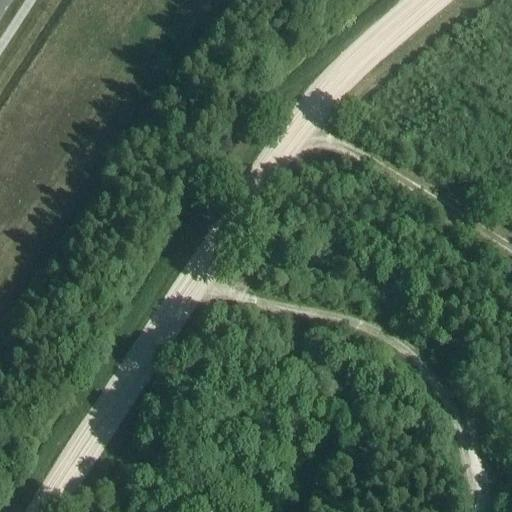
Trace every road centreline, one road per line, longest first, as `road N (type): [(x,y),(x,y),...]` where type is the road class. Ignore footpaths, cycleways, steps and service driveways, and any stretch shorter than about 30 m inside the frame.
road 1 (track): [(47,511),(302,119),(359,55),(427,0)]
road 2 (track): [(197,280),(394,338),(428,371),(460,431),(479,511)]
